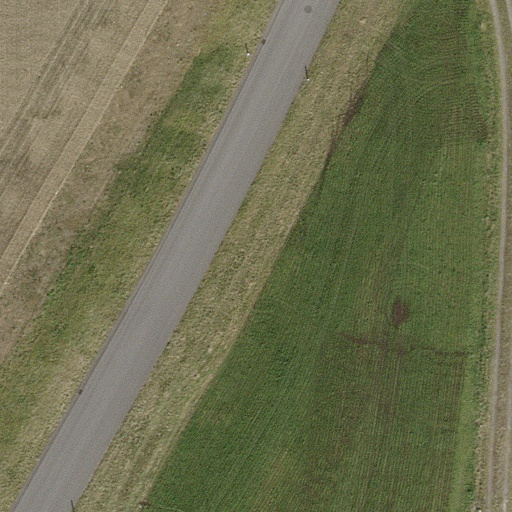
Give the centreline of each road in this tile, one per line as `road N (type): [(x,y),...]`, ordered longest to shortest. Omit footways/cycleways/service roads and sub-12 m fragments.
road 1 (unclassified): [(43,511),(317,0)]
road 2 (track): [(505,0),(511,9),(511,254),(495,511)]
